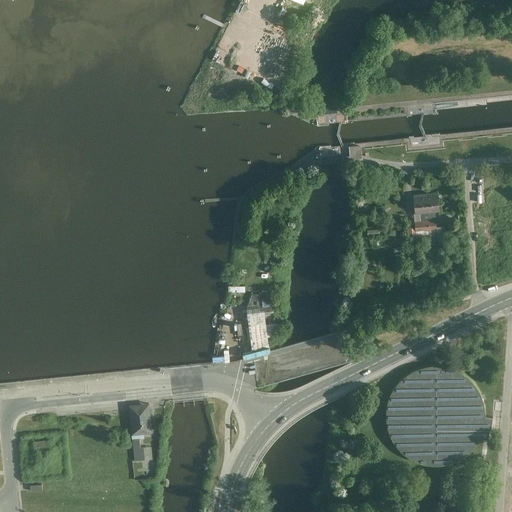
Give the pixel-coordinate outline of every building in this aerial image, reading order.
[(438,191),(425,193),(426,211),(434,210),(439,209),(438,191)] [(414,211),(413,211),(414,220),(427,219),(426,211),(425,193),(412,194),(414,211)] [(427,219),(414,220),(414,226),(414,229),(424,228),(428,228),(435,227),(435,226),(434,218),(427,219)] [(252,350),(242,353),(244,357),(270,350),(269,345),(267,335),(276,334),(274,322),(266,323),(265,315),(274,314),(273,303),(272,303),(270,303),(269,291),(251,293),(247,306),(249,325),(244,326),(246,338),(251,338),(252,350)] [(405,454),(415,460),(428,464),(441,464),(453,462),(466,455),(475,446),(481,437),(488,439),(494,418),(486,416),(486,407),(483,395),(477,384),(470,377),(462,371),(449,365),(437,364),(421,366),(412,370),(403,376),(395,384),(389,397),(386,407),(386,420),(389,432),(395,444),(405,454)] [(149,409),(130,411),(132,433),(151,432),(149,409)] [(140,439),(132,440),(134,460),(144,459),(143,448),(140,448),(140,439)]
